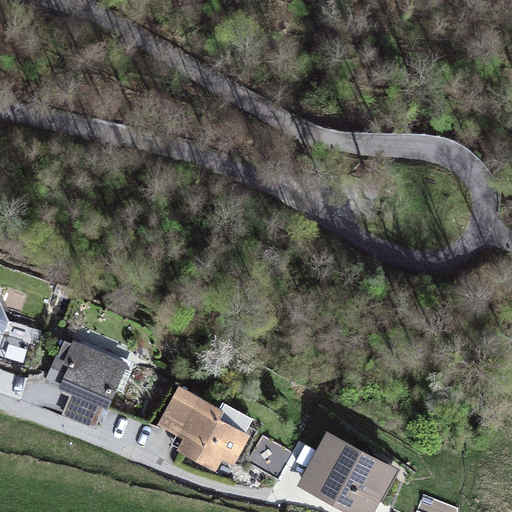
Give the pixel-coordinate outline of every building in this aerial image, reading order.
[(8,322),(4,335),(30,343),(31,340),(34,330),(8,322)] [(81,348),(65,341),(48,380),(76,392),(66,416),(95,429),(113,388),(122,392),(131,371),(122,368),(122,366),(81,348)] [(131,371),(135,363),(84,341),(81,348),(122,366),(122,368),(131,371)] [(181,390),(165,418),(166,418),(188,430),(189,436),(182,450),(213,466),(219,456),(230,461),(233,456),(249,427),(253,418),(223,402),(219,410),(181,390)] [(182,450),(189,436),(188,430),(166,418),(162,427),(177,435),(172,444),(182,450)] [(233,456),(241,460),(257,431),(249,427),(233,456)] [(304,484),(357,511),(368,511),(375,499),(390,473),(366,460),(328,440),(304,484)] [(375,499),(382,502),(399,470),(369,454),(366,460),(390,473),(375,499)]
